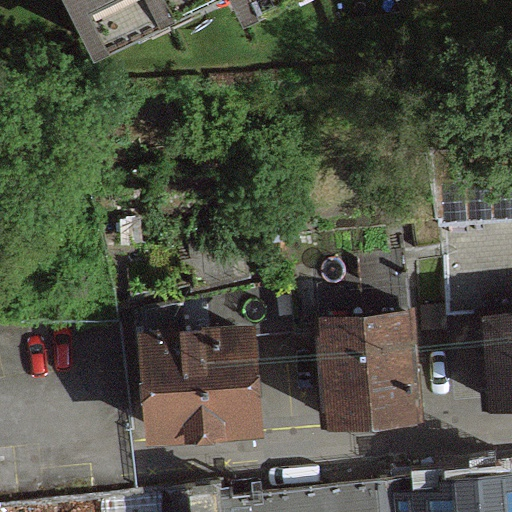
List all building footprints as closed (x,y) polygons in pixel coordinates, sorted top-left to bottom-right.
[(54,0),(78,49),(182,0),(54,0)] [(221,0),(226,10),(247,0),(221,0)] [(407,301),(315,308),(324,423),(416,416),(407,301)] [(511,307),(476,310),(482,399),(511,396),(511,307)] [(133,332),(141,437),(256,428),(248,324),(133,332)] [(511,511),(511,510),(508,471),(385,483),(388,511),(511,511)]
